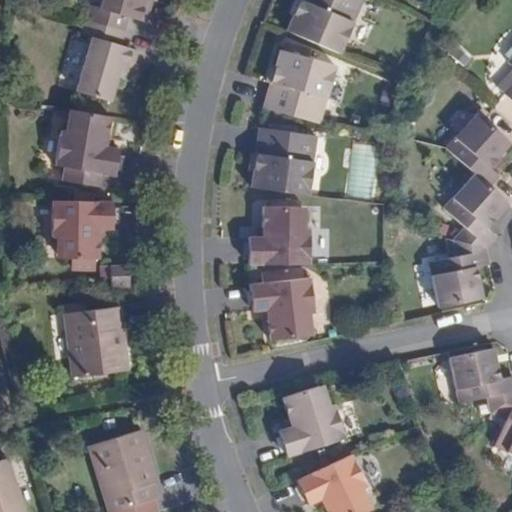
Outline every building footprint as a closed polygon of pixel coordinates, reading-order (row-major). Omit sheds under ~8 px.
[(85,20),(125,32),(129,18),(146,22),(152,0),(100,0),(98,8),(89,7),(85,20)] [(299,0),(286,31),(339,54),(363,0),(299,0)] [(121,45),(125,32),(85,20),(80,35),(89,39),(75,92),(112,102),(118,79),(121,72),(132,75),(139,51),(121,45)] [(281,52),(294,55),(297,46),(283,42),(281,52)] [(262,108),(319,124),(335,66),(294,55),(281,52),(278,51),(262,108)] [(511,70),(497,87),(504,94),(511,84),(511,70)] [(129,82),(132,75),(121,72),(118,79),(129,82)] [(108,139),(111,117),(68,109),(63,132),(60,131),(54,166),(64,168),(102,175),(114,178),(119,149),(115,149),(107,147),(108,139)] [(473,174),(489,187),(494,182),(499,176),(490,169),(510,144),(483,119),(475,114),(445,148),(473,174)] [(249,187),(307,195),(316,137),(259,128),(249,187)] [(118,141),(108,139),(107,147),(115,149),(118,141)] [(380,148),(353,144),(347,193),(371,197),(380,148)] [(102,175),(64,168),(62,181),(100,188),(102,175)] [(507,204),(500,198),(489,187),(473,174),(443,209),(461,224),(457,228),(460,234),(453,240),(485,249),(490,244),(496,236),(486,227),(507,204)] [(266,206),(278,206),(278,198),(266,197),(266,206)] [(61,200),(51,200),(52,237),(55,237),(55,259),(99,260),(99,239),(100,231),(110,231),(113,231),(114,202),(74,201),(61,200)] [(248,264),(308,265),(310,229),(306,229),(306,207),(278,206),(266,206),(262,206),(260,236),(249,237),(248,264)] [(460,234),(457,228),(443,237),(445,238),(453,240),(460,234)] [(100,231),(99,239),(109,239),(110,231),(100,231)] [(456,257),(453,240),(445,238),(449,259),(456,257)] [(487,258),(485,249),(453,240),(456,257),(449,259),(429,263),(438,308),(483,299),(478,268),(489,266),(487,258)] [(100,266),(101,279),(110,278),(110,266),(100,266)] [(110,278),(111,288),(129,288),(127,266),(110,266),(110,278)] [(258,284),(302,279),(301,270),(258,274),(258,284)] [(314,313),(310,279),(302,279),(258,284),(249,285),(252,312),(264,311),(268,340),(312,337),(311,314),(314,313)] [(70,377),(125,370),(120,334),(125,333),(121,308),(62,314),(70,377)] [(120,334),(125,370),(130,370),(125,333),(120,334)] [(487,399),(489,414),(511,395),(511,377),(501,379),(493,349),(448,359),(458,403),(487,399)] [(280,399),(287,418),(290,429),(281,431),(279,432),(287,457),(345,439),(335,406),(330,407),(323,385),(280,399)] [(511,395),(489,414),(505,422),(495,448),(511,455),(511,395)] [(290,429),(287,418),(278,422),(281,431),(290,429)] [(110,511),(158,498),(154,483),(147,460),(151,457),(142,431),(88,447),(107,511),(110,511)] [(367,486),(350,454),(296,480),(308,505),(311,504),(319,500),(322,506),(325,511),(365,511),(373,509),(362,489),(367,486)] [(147,460),(154,483),(159,482),(151,457),(147,460)] [(26,511),(9,458),(0,461),(0,511),(26,511)] [(319,500),(311,504),(314,510),(322,506),(319,500)]
